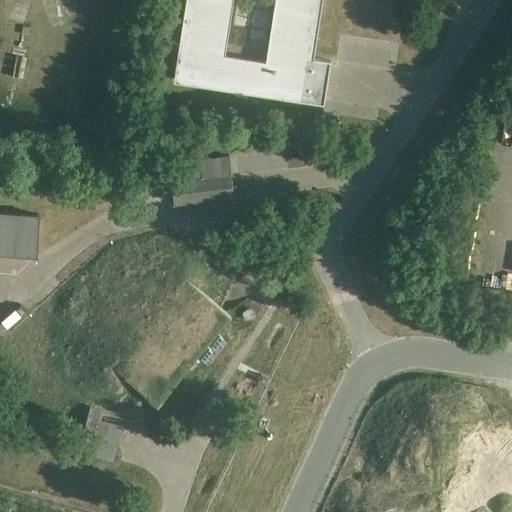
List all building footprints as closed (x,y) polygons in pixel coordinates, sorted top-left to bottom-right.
[(188,0),(177,79),(283,95),(283,98),(324,104),(331,61),(331,60),(311,57),(319,0),(188,0)] [(201,161),(182,163),(170,165),(174,202),(234,195),(229,155),(200,158),(201,161)] [(0,253),(37,256),(40,215),(0,211),(0,253)] [(231,317),(221,309),(188,282),(115,371),(158,407),(231,317)] [(254,316),(251,309),(245,312),(247,318),(254,316)] [(261,374),(258,380),(257,380),(264,384),(267,377),(261,374)] [(100,421),(102,412),(89,408),(74,461),(87,465),(91,452),(113,458),(122,427),(100,421)] [(166,427),(164,421),(157,422),(158,429),(166,427)] [(33,444),(61,453),(67,432),(39,424),(33,444)]
